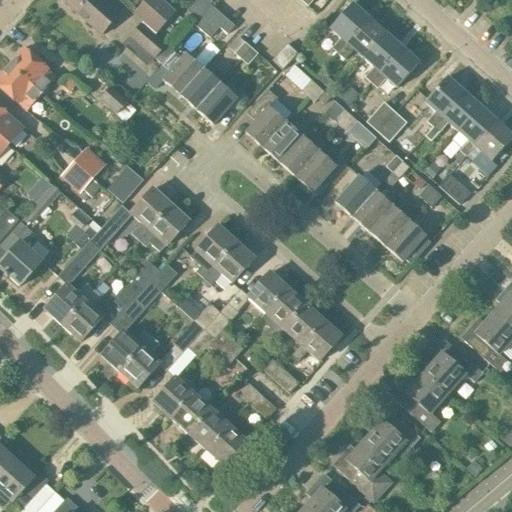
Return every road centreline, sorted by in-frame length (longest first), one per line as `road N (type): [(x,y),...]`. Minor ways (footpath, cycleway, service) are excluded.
road 1 (residential): [(389,349),(211,190),(205,156),(242,161),(420,316)]
road 2 (residential): [(168,511),(0,337)]
road 3 (residential): [(245,511),(389,349)]
road 4 (residential): [(420,316),(511,211)]
road 5 (residential): [(511,87),(415,0)]
